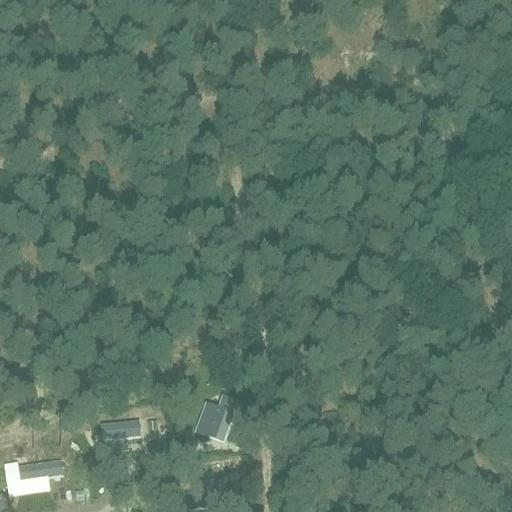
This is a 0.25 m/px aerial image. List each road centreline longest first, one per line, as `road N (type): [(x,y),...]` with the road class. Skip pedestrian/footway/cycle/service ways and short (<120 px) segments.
road 1 (track): [(0,429),(129,411),(243,361),(313,263),(360,0)]
road 2 (track): [(397,511),(401,503),(320,219)]
